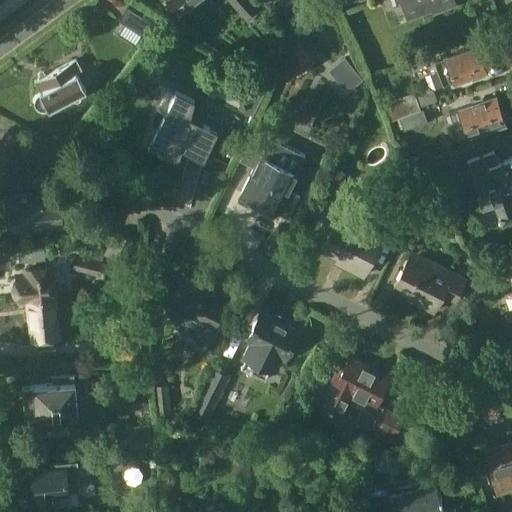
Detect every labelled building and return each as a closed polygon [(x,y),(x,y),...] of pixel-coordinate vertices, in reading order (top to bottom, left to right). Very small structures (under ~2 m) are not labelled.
[(205,0),(162,0),(167,6),(169,4),(179,18),(192,8),(193,9),(205,0)] [(247,0),(228,0),(246,19),(256,10),(247,0)] [(401,0),(407,17),(434,8),(435,13),(456,6),(453,0),(401,0)] [(119,21),(124,24),(141,34),(148,39),(159,21),(144,12),(141,16),(128,7),(119,21)] [(288,81),(320,53),(300,30),(280,72),(288,81)] [(433,88),(442,85),(454,81),(460,80),(460,83),(471,79),(470,76),(485,71),(484,68),(486,65),(484,59),(480,57),(477,47),(435,61),(438,71),(428,74),(433,88)] [(81,94),(80,93),(86,90),(76,73),(81,71),(76,60),(34,82),(39,92),(39,93),(38,94),(37,96),(36,97),(35,99),(35,100),(35,102),(35,104),(35,105),(36,107),(37,108),(39,109),(40,110),(42,110),(43,110),(45,110),(47,110),(48,109),(48,110),(71,98),(72,99),(73,100),(74,101),(75,101),(76,101),(78,101),(79,100),(80,99),(80,98),(81,97),(81,96),(81,94)] [(252,116),(265,90),(251,81),(237,108),(252,116)] [(175,91),(156,130),(148,147),(178,162),(181,148),(203,159),(217,132),(189,118),(194,101),(175,91)] [(412,92),(384,101),(389,117),(417,108),(412,92)] [(495,96),(449,112),(458,139),(468,136),(504,124),(503,120),(506,119),(502,107),(499,108),(495,96)] [(421,110),(400,117),(404,129),(425,122),(421,110)] [(269,137),(241,194),(277,212),(277,211),(286,215),(297,194),(288,189),(305,155),(269,137)] [(481,212),(495,206),(499,217),(497,217),(498,220),(500,219),(502,226),(511,222),(511,200),(508,188),(511,186),(511,156),(509,158),(510,159),(490,167),(486,155),(467,162),(481,199),(477,200),(481,212)] [(456,167),(441,172),(447,188),(462,183),(456,167)] [(407,187),(391,220),(403,226),(419,194),(407,187)] [(26,195),(6,197),(9,233),(26,231),(25,227),(45,225),(45,229),(61,227),(58,201),(56,201),(56,197),(31,199),(31,195),(26,195)] [(329,211),(321,227),(331,232),(322,250),(346,262),(344,266),(363,276),(382,238),(329,211)] [(135,241),(116,231),(105,255),(126,259),(135,241)] [(102,257),(74,254),(73,268),(101,271),(102,257)] [(407,260),(394,286),(417,298),(415,302),(434,312),(443,294),(455,300),(465,279),(449,271),(445,279),(407,260)] [(485,265),(471,284),(480,291),(496,269),(492,266),(489,269),(485,265)] [(27,299),(52,296),(54,296),(53,274),(52,274),(51,268),(25,270),(25,276),(17,277),(17,281),(15,282),(12,286),(13,292),(16,296),(19,295),(19,300),(27,299)] [(221,329),(217,326),(225,311),(213,305),(211,307),(202,302),(208,289),(183,276),(177,289),(165,283),(158,298),(161,312),(172,318),(169,325),(212,347),(221,329)] [(52,296),(27,299),(28,311),(30,311),(31,321),(32,321),(33,340),(36,339),(36,349),(54,347),(54,338),(56,338),(52,296)] [(299,331),(260,311),(245,341),(250,343),(242,357),(272,372),(280,358),(284,360),(286,357),(289,358),(294,350),(291,348),(299,331)] [(108,319),(109,361),(143,360),(141,318),(108,319)] [(348,402),(372,415),(390,378),(370,368),(369,370),(348,359),(335,386),(323,408),(341,417),(348,402)] [(228,376),(214,368),(192,412),(206,419),(221,390),(228,376)] [(33,387),(23,388),(26,420),(36,419),(36,420),(63,418),(63,421),(74,420),(74,417),(79,416),(75,383),(74,375),(51,377),(52,385),(33,387)] [(171,415),(168,384),(153,386),(156,416),(171,415)] [(383,408),(373,428),(394,438),(404,418),(383,408)] [(464,415),(449,445),(461,450),(475,420),(464,415)] [(151,426),(129,428),(131,449),(152,447),(151,426)] [(511,440),(483,449),(496,494),(511,488),(511,487),(511,486),(511,440)] [(35,494),(35,497),(37,511),(60,511),(59,498),(63,497),(63,494),(80,492),(77,462),(51,465),(51,469),(33,471),(34,483),(31,486),(32,492),(35,494)] [(366,485),(365,468),(350,469),(351,486),(366,485)] [(393,496),(390,497),(392,506),(394,506),(395,511),(435,511),(443,510),(440,500),(441,500),(439,493),(438,493),(434,483),(410,490),(409,486),(398,489),(399,493),(393,495),(393,496)] [(256,489),(243,491),(246,511),(259,511),(256,489)]
